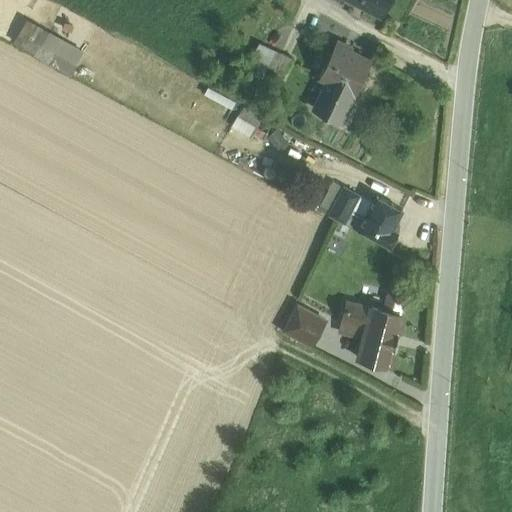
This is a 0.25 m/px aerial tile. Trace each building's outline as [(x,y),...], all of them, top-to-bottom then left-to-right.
[(390,0),(351,0),(382,16),(390,0)] [(48,32),(26,19),(14,41),(35,52),(35,54),(71,74),(77,63),(42,43),(48,32)] [(352,48),(337,41),(319,77),(327,80),(315,107),(341,120),(354,93),(356,94),(371,61),(350,51),(352,48)] [(262,44),(244,81),(257,87),(264,73),(275,50),(262,44)] [(293,58),(275,50),(264,73),(281,82),(293,58)] [(262,118),(242,107),(231,125),(250,137),(262,118)] [(343,185),(328,214),(344,222),(359,194),(360,194),(343,185)] [(360,194),(359,194),(344,222),(390,247),(398,231),(395,229),(399,222),(397,221),(403,209),(377,195),(373,202),(360,194)] [(383,310),(371,307),(347,301),(342,321),(366,328),(358,357),(390,366),(391,364),(395,348),(400,333),(399,333),(403,318),(404,316),(400,315),(404,298),(402,295),(391,292),(387,294),(383,310)] [(326,320),(297,305),(284,330),(312,344),(326,320)]
